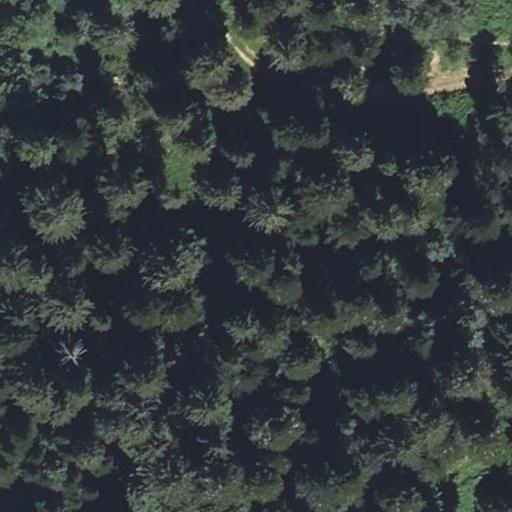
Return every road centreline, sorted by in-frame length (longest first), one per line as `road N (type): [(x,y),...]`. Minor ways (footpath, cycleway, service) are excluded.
road 1 (track): [(511,127),(352,113),(308,98)]
road 2 (track): [(308,98),(511,75)]
